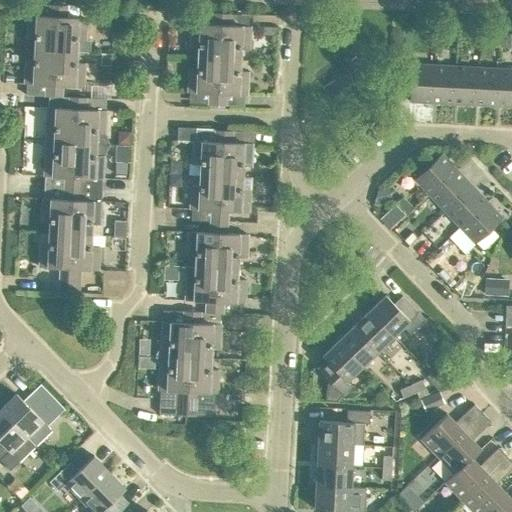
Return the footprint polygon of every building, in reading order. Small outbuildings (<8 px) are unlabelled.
[(35,39),(34,50),(55,51),(57,5),(49,5),(49,16),(27,15),(26,39),(35,39)] [(57,5),(55,51),(76,52),(88,53),(89,41),(85,41),(86,18),(65,17),(65,6),(57,5)] [(114,20),(115,8),(102,8),(101,14),(106,20),(114,20)] [(186,27),(186,11),(172,11),(172,26),(186,27)] [(198,47),(197,58),(218,59),(220,14),(212,13),(212,25),(191,24),(190,47),(198,47)] [(220,14),(218,59),(239,60),(239,49),(248,50),(249,27),(228,25),(228,14),(220,14)] [(434,36),(450,36),(451,22),(434,22),(434,36)] [(45,96),(52,97),(55,51),(34,50),(34,61),(25,61),(24,84),(45,85),(45,96)] [(55,51),(52,97),(60,97),(61,86),(82,87),(83,63),(75,63),(76,52),(55,51)] [(208,105),(216,105),(218,59),(197,58),(197,69),(188,69),(187,92),(208,93),(208,105)] [(218,59),(216,105),(224,105),(224,94),(246,95),(247,72),(238,71),(239,60),(218,59)] [(409,102),(431,103),(433,65),(411,64),(409,102)] [(431,103),(453,104),(454,66),(433,65),(431,103)] [(453,104),(474,105),(476,68),(454,66),(453,104)] [(474,105),(496,106),(498,69),(476,68),(474,105)] [(496,106),(511,106),(511,69),(498,69),(496,106)] [(47,108),(45,142),(74,143),(76,98),(68,97),(68,109),(47,108)] [(76,98),(74,143),(108,145),(108,144),(104,134),(105,110),(84,109),(84,98),(76,98)] [(200,165),(199,176),(220,176),(223,131),(215,130),(214,142),(193,141),(192,164),(200,165)] [(220,176),(241,177),(241,166),(250,167),(251,143),(230,142),(230,131),(223,131),(220,176)] [(64,177),(64,188),(72,189),(74,143),(45,142),(43,176),(64,177)] [(74,143),(72,189),(80,189),(80,178),(101,179),(103,156),(108,146),(108,145),(74,143)] [(413,180),(429,196),(456,170),(441,154),(413,180)] [(180,174),(181,160),(169,160),(169,174),(180,174)] [(429,196),(444,212),(471,186),(456,170),(429,196)] [(210,210),(210,222),(218,222),(220,176),(199,176),(199,187),(190,186),(189,209),(210,210)] [(218,222),(226,222),(226,211),(248,212),(249,189),(240,188),(241,177),(220,176),(218,222)] [(444,212),(458,227),(486,201),(471,186),(444,212)] [(378,190),(374,204),(390,200),(388,187),(378,190)] [(49,222),(49,233),(69,234),(72,189),(64,188),(63,199),(42,198),(41,222),(49,222)] [(72,189),(69,234),(90,235),(91,224),(99,225),(100,202),(79,200),(80,189),(72,189)] [(489,229),(501,218),(486,201),(458,227),(468,238),(474,244),(475,242),(489,229)] [(195,255),(195,267),(215,267),(218,222),(210,222),(209,233),(188,232),(187,255),(195,255)] [(215,267),(236,268),(237,257),(245,258),(246,234),(225,233),(226,222),(218,222),(215,267)] [(58,292),(65,292),(66,292),(69,234),(49,233),(48,244),(40,244),(38,267),(60,268),(58,292)] [(66,292),(65,292),(65,301),(88,302),(88,297),(101,298),(102,294),(74,292),(75,269),(97,270),(98,247),(89,246),(90,235),(69,234),(66,292)] [(206,301),(205,313),(213,313),(215,267),(195,267),(179,266),(186,277),(184,300),(206,301)] [(213,313),(220,313),(221,314),(222,302),(243,303),(244,280),(236,279),(236,268),(215,267),(213,313)] [(465,278),(453,289),(459,295),(468,296),(475,284),(465,278)] [(507,296),(508,279),(484,278),(483,295),(507,296)] [(384,295),(368,311),(392,336),(402,327),(410,334),(425,320),(401,296),(392,304),(384,295)] [(155,355),(155,356),(189,357),(191,312),(183,311),(182,323),(161,322),(160,345),(155,355)] [(368,311),(353,326),(377,351),(392,336),(368,311)] [(191,312),(189,357),(210,358),(210,347),(219,348),(220,325),(219,324),(220,313),(213,313),(205,313),(199,312),(191,312)] [(353,326),(337,341),(361,366),(377,351),(353,326)] [(361,366),(337,341),(321,356),(325,361),(317,369),(327,379),(324,401),(335,401),(341,395),(342,395),(351,387),(346,381),(361,366)] [(186,416),(189,357),(155,356),(159,367),(158,390),(159,390),(159,401),(158,414),(186,416)] [(216,393),(218,370),(209,369),(210,358),(189,357),(186,416),(196,416),(215,417),(216,405),(196,404),(197,392),(216,393)] [(421,380),(410,385),(411,386),(414,393),(424,389),(421,380)] [(15,394),(0,408),(0,410),(34,446),(51,430),(46,426),(64,409),(40,384),(22,401),(15,394)] [(411,386),(410,385),(398,390),(402,398),(414,393),(411,386)] [(420,400),(425,412),(444,404),(439,392),(420,400)] [(419,439),(436,456),(481,413),(473,404),(454,422),(445,413),(419,439)] [(34,446),(0,410),(0,460),(9,470),(34,446)] [(318,421),(317,443),(362,445),(363,423),(368,424),(369,411),(346,410),(345,422),(318,421)] [(436,456),(452,473),(453,474),(470,457),(470,458),(480,449),(471,440),(490,422),(481,413),(436,456)] [(317,443),(316,464),(351,466),(352,445),(317,443)] [(443,482),(460,500),(506,456),(497,447),(478,466),(470,458),(470,457),(453,474),(452,473),(443,482)] [(64,484),(80,500),(108,472),(93,456),(75,473),(66,464),(48,482),(57,491),(64,484)] [(382,456),(381,468),(390,469),(391,456),(382,456)] [(460,500),(472,511),(482,511),(503,492),(495,483),(511,467),(511,462),(506,456),(460,500)] [(316,464),(315,486),(365,489),(365,488),(350,487),(351,466),(316,464)] [(390,469),(381,468),(381,480),(390,480),(390,469)] [(108,472),(80,500),(91,511),(117,511),(127,503),(118,494),(124,488),(108,472)] [(405,503),(415,493),(407,485),(397,494),(405,503)] [(363,511),(365,489),(315,486),(314,508),(323,509),(323,511),(363,511)] [(482,511),(511,511),(511,499),(511,500),(503,492),(482,511)] [(31,511),(38,507),(29,497),(20,505),(26,511),(31,511)]
